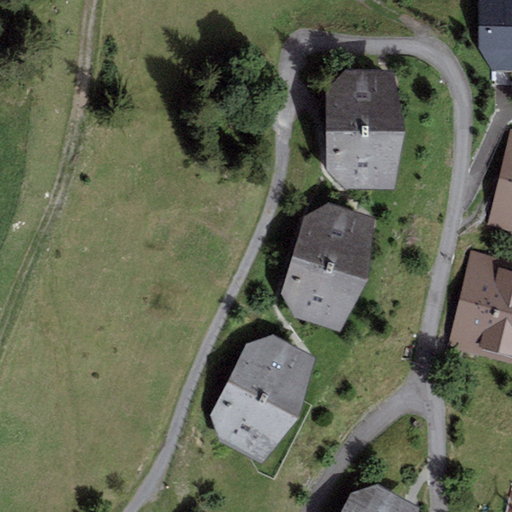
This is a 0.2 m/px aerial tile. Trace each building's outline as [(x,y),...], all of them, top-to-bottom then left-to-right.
[(494,52),(494,85),(511,85),(511,0),(483,0),(483,52),(494,52)] [(398,114),(391,107),(391,90),(385,91),(378,84),(379,78),(361,78),(353,70),(329,95),(334,99),(334,117),(327,124),(327,132),(334,139),(334,156),(330,161),(354,185),(362,177),(379,177),(379,170),(384,165),(391,165),(391,148),(398,141),(395,138),(396,117),(398,114)] [(511,134),(501,177),(511,179),(511,181),(503,218),(511,220),(511,134)] [(365,261),(360,252),(365,235),(359,235),(354,225),(357,220),(340,215),(335,205),(305,222),(308,228),(303,245),(295,249),(292,257),(297,265),(292,282),(286,285),(302,316),(312,310),(329,315),(331,309),(337,305),(344,307),(349,291),(358,286),(356,283),(362,262),(365,261)] [(461,298),(472,301),(464,340),(511,351),(511,269),(484,263),(485,259),(471,255),(461,298)] [(299,398),(295,388),(303,373),(297,371),(294,361),(298,357),(282,349),(278,339),(246,349),(248,356),(240,371),(231,374),(228,382),(231,391),(222,406),(216,409),(227,441),(238,438),(253,446),(256,439),(263,437),(269,440),(277,425),(287,422),(286,418),(295,399),(299,398)] [(398,511),(402,507),(386,498),(383,488),(350,498),(352,505),(348,511),(398,511)]
